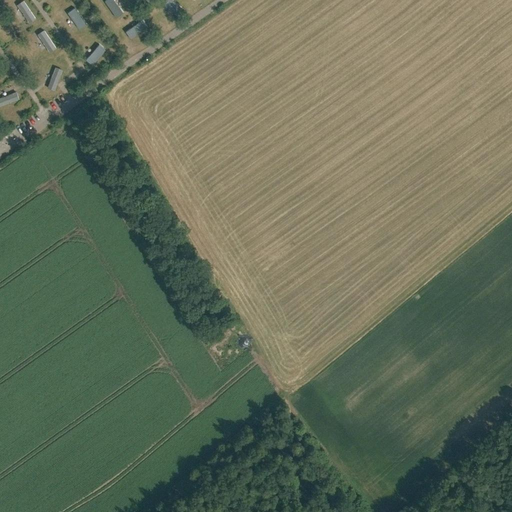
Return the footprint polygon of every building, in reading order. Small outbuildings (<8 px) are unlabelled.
[(114,0),(105,0),(104,1),(116,17),(123,12),(114,0)] [(172,0),(165,0),(163,3),(178,16),(183,9),(172,0)] [(35,18),(23,1),(18,5),(29,22),(35,18)] [(150,9),(162,24),(167,20),(155,5),(150,9)] [(68,12),(79,29),(86,24),(75,7),(68,12)] [(0,26),(6,35),(12,30),(0,12),(0,26)] [(126,31),(130,38),(147,26),(142,19),(126,31)] [(56,48),(44,30),(38,34),(50,52),(56,48)] [(25,61),(31,56),(18,40),(12,45),(25,61)] [(86,59),(92,64),(106,49),(99,44),(86,59)] [(55,90),(63,69),(55,66),(48,87),(55,90)] [(0,97),(0,105),(19,98),(17,91),(0,97)]
